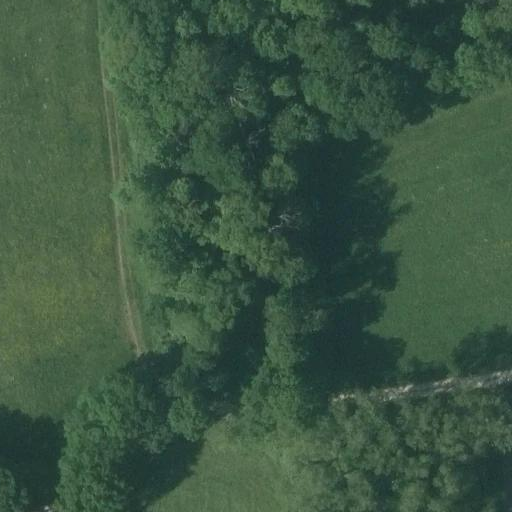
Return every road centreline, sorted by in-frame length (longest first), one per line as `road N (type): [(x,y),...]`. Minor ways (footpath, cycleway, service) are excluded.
road 1 (track): [(511,380),(455,393),(177,410)]
road 2 (track): [(177,410),(147,412),(56,511)]
